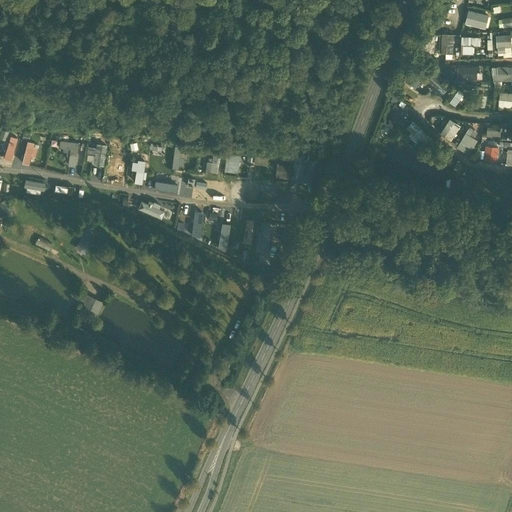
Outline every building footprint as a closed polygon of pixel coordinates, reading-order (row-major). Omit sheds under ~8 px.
[(464,22),(485,28),(488,14),(468,8),(464,22)] [(502,27),(511,26),(511,16),(502,17),(502,27)] [(440,56),(453,56),(454,33),(441,33),(440,56)] [(496,34),(496,56),(511,56),(511,33),(496,34)] [(480,44),(480,36),(461,35),(461,44),(480,44)] [(462,53),(473,53),(474,45),(462,45),(462,53)] [(403,81),(416,87),(424,72),(411,65),(403,81)] [(425,83),(433,90),(441,81),(433,74),(425,83)] [(458,88),(449,102),(456,106),(465,92),(458,88)] [(511,92),(498,92),(498,110),(503,110),(504,107),(511,106),(511,92)] [(394,103),(384,127),(393,130),(402,106),(394,103)] [(448,118),(442,135),(453,139),(459,123),(448,118)] [(412,120),(405,127),(411,132),(407,136),(417,144),(427,133),(412,120)] [(486,125),(486,136),(500,136),(500,125),(486,125)] [(468,127),(457,147),(469,154),(478,140),(469,135),(472,129),(468,127)] [(98,142),(105,144),(107,138),(100,136),(98,142)] [(12,159),(18,139),(10,137),(5,157),(12,159)] [(112,139),(110,146),(118,148),(120,141),(112,139)] [(79,144),(61,141),(60,148),(71,149),(68,166),(76,167),(79,144)] [(36,143),(27,142),(22,163),(31,165),(36,143)] [(501,151),(500,164),(511,164),(511,142),(508,143),(508,151),(501,151)] [(150,143),(149,149),(160,151),(161,144),(150,143)] [(105,166),(107,145),(98,144),(98,147),(89,145),(87,159),(96,161),(95,165),(105,166)] [(496,162),(499,147),(485,144),(483,160),(496,162)] [(175,147),(173,168),(179,169),(182,148),(175,147)] [(206,171),(219,172),(221,154),(208,152),(206,171)] [(168,167),(169,153),(159,153),(158,166),(168,167)] [(225,172),(238,173),(241,156),(228,155),(225,172)] [(109,176),(122,178),(125,161),(116,160),(115,167),(111,167),(109,176)] [(142,185),(146,162),(139,161),(136,184),(142,185)] [(278,162),(276,176),(290,177),(292,164),(278,162)] [(25,180),(24,193),(39,194),(40,181),(25,180)] [(195,194),(206,193),(205,181),(194,182),(195,194)] [(181,186),(158,182),(156,189),(179,193),(181,186)] [(0,203),(0,217),(13,211),(8,200),(0,203)] [(163,218),(165,214),(142,201),(140,205),(163,218)] [(188,237),(204,239),(207,221),(199,220),(198,227),(190,226),(188,237)] [(252,244),(253,220),(245,220),(244,243),(252,244)] [(75,250),(86,255),(96,233),(85,228),(75,250)] [(260,251),(268,252),(270,229),(263,228),(260,251)] [(94,327),(103,306),(89,300),(80,320),(94,327)]
